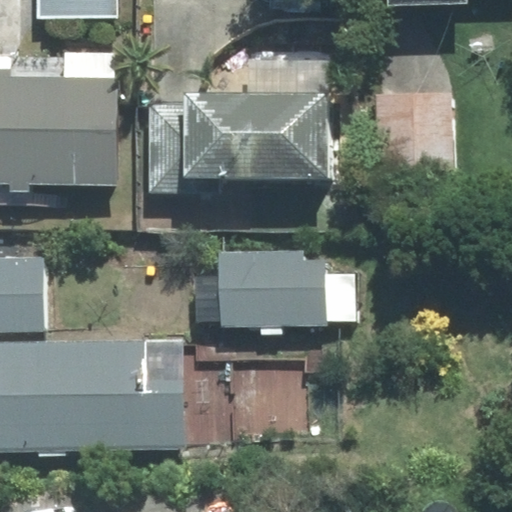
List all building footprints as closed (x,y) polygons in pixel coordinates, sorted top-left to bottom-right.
[(38,0),(39,18),(112,18),(112,0),(38,0)] [(375,0),(375,11),(456,14),(456,0),(375,0)] [(58,85),(7,83),(7,60),(0,59),(0,191),(104,195),(109,63),(58,61),(58,85)] [(242,60),(239,104),(146,99),(142,193),(316,202),(321,108),(323,64),(242,60)] [(451,95),(367,101),(373,181),(457,175),(451,95)] [(142,350),(0,344),(0,457),(177,465),(182,352),(175,352),(173,388),(141,387),(142,350)]
